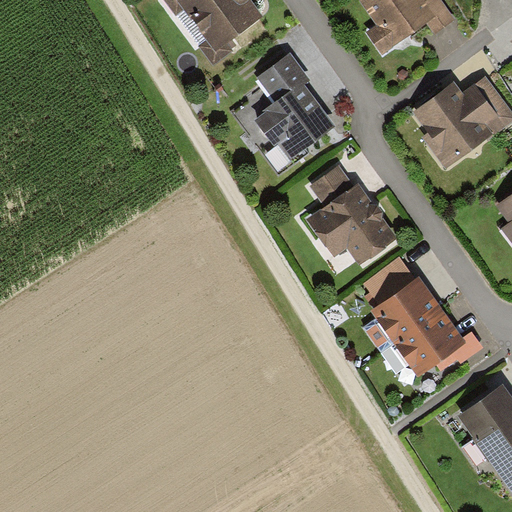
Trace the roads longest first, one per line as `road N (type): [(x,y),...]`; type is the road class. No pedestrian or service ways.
road 1 (track): [(433,511),(115,0)]
road 2 (residential): [(301,0),(355,75),(370,140),(511,328)]
